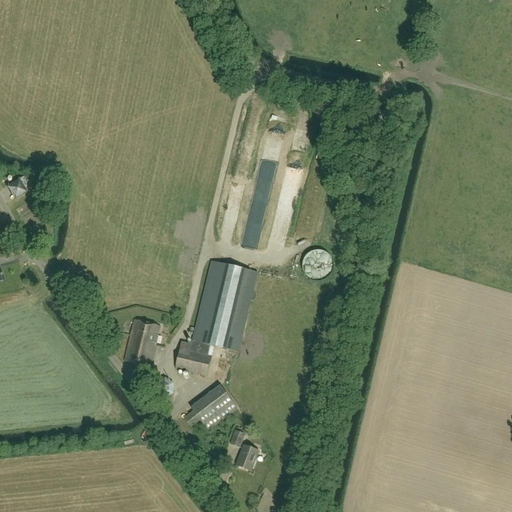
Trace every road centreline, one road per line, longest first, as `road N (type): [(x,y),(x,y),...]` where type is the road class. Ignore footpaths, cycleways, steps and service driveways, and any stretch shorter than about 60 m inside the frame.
road 1 (unclassified): [(306,511),(355,299),(360,211),(331,129),(240,64)]
road 2 (unclassified): [(234,511),(35,260),(0,201)]
